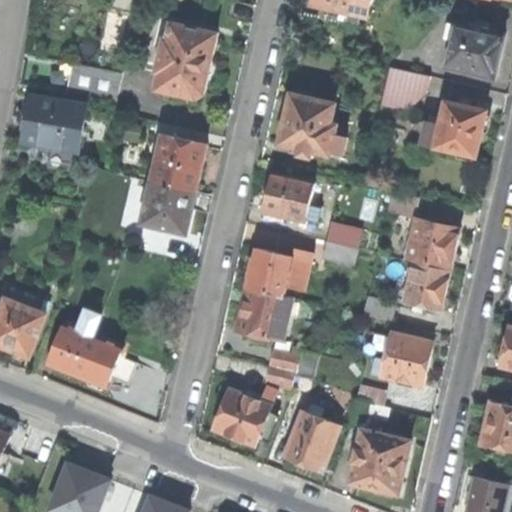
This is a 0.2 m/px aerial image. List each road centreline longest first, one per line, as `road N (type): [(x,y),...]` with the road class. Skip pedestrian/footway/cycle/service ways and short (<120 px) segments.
road 1 (residential): [(272,0),(171,457)]
road 2 (residential): [(511,164),(431,511)]
road 3 (residential): [(171,457),(0,388)]
road 4 (residential): [(310,511),(171,457)]
